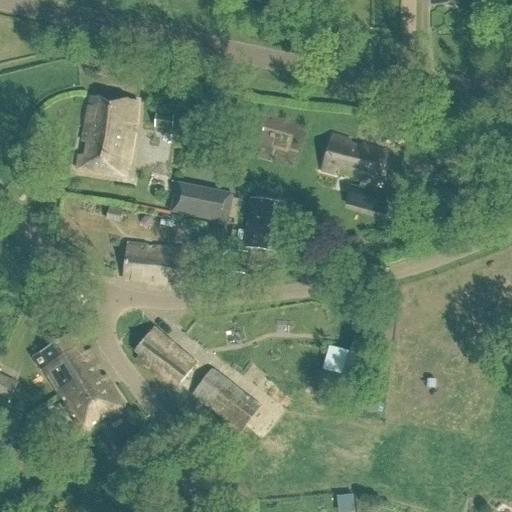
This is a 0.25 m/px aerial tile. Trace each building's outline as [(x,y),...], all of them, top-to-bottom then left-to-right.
[(137,125),(139,104),(90,98),(83,143),(89,144),(87,157),(80,155),(78,170),(125,177),(136,124),(137,125)] [(74,144),(80,115),(50,108),(43,137),(74,144)] [(173,130),(174,118),(156,116),(155,129),(173,130)] [(336,178),(337,174),(354,180),(354,182),(376,189),(387,154),(363,147),(361,152),(351,149),(351,143),(333,138),(323,170),(322,174),(336,178)] [(177,184),(171,214),(228,226),(234,195),(177,184)] [(462,206),(466,218),(492,209),(488,198),(462,206)] [(250,199),(243,248),(269,252),(275,203),(250,199)] [(122,211),(109,208),(107,220),(120,223),(122,211)] [(208,229),(204,248),(224,252),(228,233),(208,229)] [(187,252),(129,244),(124,280),(182,287),(187,252)] [(148,370),(176,390),(196,365),(154,330),(136,351),(141,355),(137,359),(149,369),(148,370)] [(44,369),(62,398),(77,389),(79,392),(91,384),(92,386),(102,380),(102,379),(95,368),(100,365),(91,350),(86,353),(74,334),(41,354),(49,366),(44,369)] [(349,352),(338,394),(357,399),(368,357),(349,352)] [(320,391),(330,363),(308,355),(298,383),(320,391)] [(194,395),(242,433),(261,409),(214,370),(194,395)] [(77,389),(62,398),(83,432),(123,407),(114,392),(116,391),(107,376),(102,379),(102,380),(92,386),(91,384),(79,392),(77,389)] [(341,498),(342,511),(354,511),(353,497),(341,498)]
